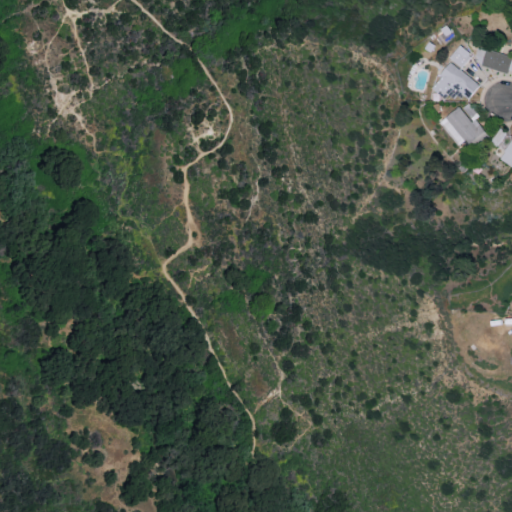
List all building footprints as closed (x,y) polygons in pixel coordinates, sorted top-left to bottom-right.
[(449,59),(460,68),(470,56),(459,47),(449,59)] [(480,65),(507,73),(508,70),(511,70),(511,55),(486,48),(480,65)] [(467,97),(478,85),(451,62),(429,86),(444,99),(448,94),(456,100),(462,93),(467,97)] [(469,145),(486,134),(475,119),(470,123),(459,106),(441,119),(458,145),(466,140),(469,145)] [(511,138),(499,158),(511,166),(511,138)]
